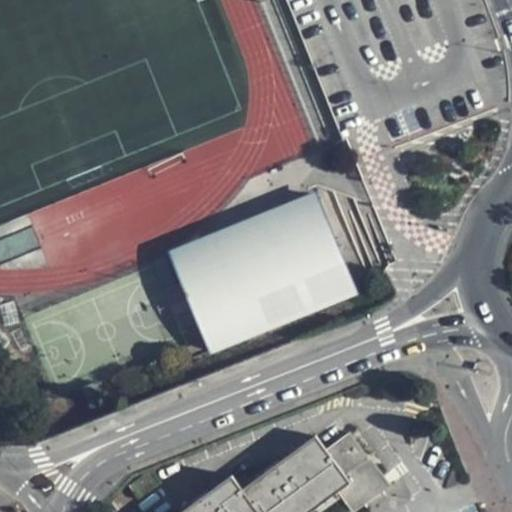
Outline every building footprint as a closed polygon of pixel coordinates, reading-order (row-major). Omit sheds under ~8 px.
[(214,347),(359,288),(319,189),(173,248),(214,347)] [(106,400),(97,380),(84,385),(93,406),(106,400)] [(308,511),(343,487),(350,497),(376,478),(364,461),(369,458),(350,431),(328,447),(318,434),(244,486),(234,473),(179,511),(308,511)] [(372,455),(369,458),(364,461),(376,478),(350,497),(358,508),(392,484),(372,455)] [(159,481),(152,469),(130,483),(137,495),(159,481)]
